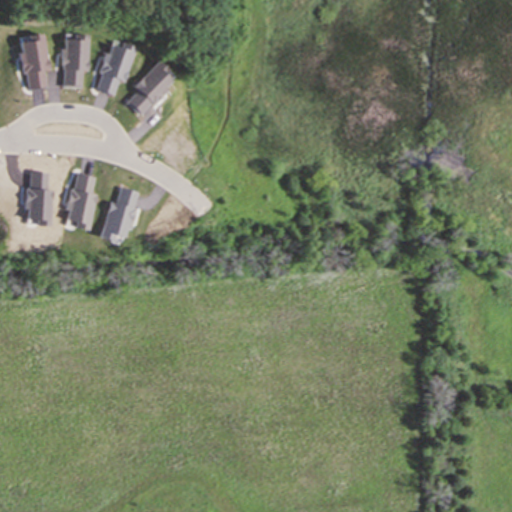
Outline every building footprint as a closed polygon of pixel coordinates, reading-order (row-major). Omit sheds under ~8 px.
[(22,88),(41,86),(39,69),(44,68),(39,32),(14,36),(22,88)] [(57,86),(76,86),(77,69),(83,70),(84,33),(59,33),(57,86)] [(109,94),(113,78),(120,80),(130,46),(121,44),(120,47),(104,43),(91,88),(109,94)] [(160,73),(165,69),(154,59),(129,86),(132,89),(121,101),(136,115),(168,80),(160,73)] [(84,229),(91,193),(86,192),(89,176),(70,172),(62,208),(64,208),(61,224),(84,229)] [(96,236),(109,239),(110,235),(120,237),(122,228),(125,228),(134,191),(115,186),(111,202),(104,200),(96,236)]
